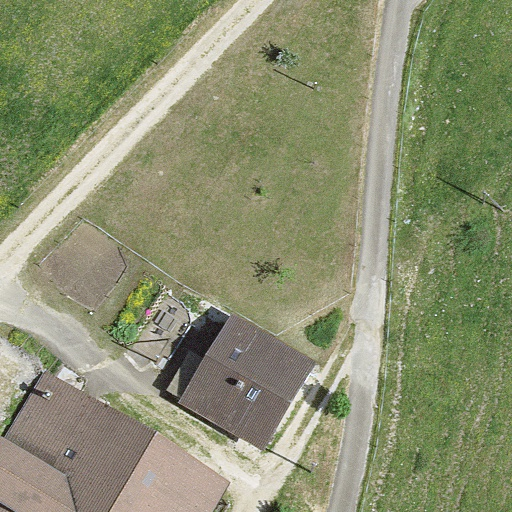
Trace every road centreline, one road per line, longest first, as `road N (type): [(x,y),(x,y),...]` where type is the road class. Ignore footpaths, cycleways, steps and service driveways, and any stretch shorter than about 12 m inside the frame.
road 1 (track): [(342,511),(381,207),(390,61),(404,0)]
road 2 (track): [(0,273),(256,0)]
